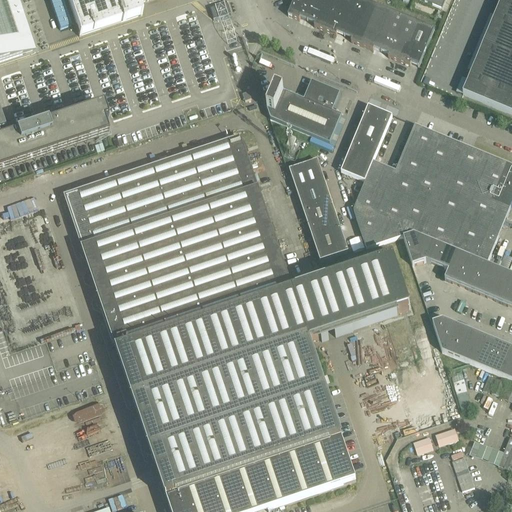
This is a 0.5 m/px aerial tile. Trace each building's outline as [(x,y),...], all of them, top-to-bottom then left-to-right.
[(0,0),(0,174),(108,138),(103,124),(105,123),(107,123),(102,108),(67,120),(4,141),(0,142),(0,136),(4,135),(0,123),(0,63),(33,53),(36,52),(18,0),(66,0),(79,36),(79,38),(81,37),(140,17),(142,17),(138,5),(153,0),(0,0)] [(293,0),(294,3),(288,18),(300,23),(301,20),(308,23),(317,0),(293,0)] [(317,0),(308,23),(315,26),(314,29),(326,33),(339,0),(317,0)] [(359,0),(339,0),(326,33),(337,38),(338,36),(345,39),(361,1),(359,0)] [(415,0),(415,1),(443,13),(447,0),(415,0)] [(511,0),(503,0),(463,97),(511,116),(511,0)] [(379,8),(361,1),(345,39),(352,42),(351,44),(363,49),(379,8)] [(231,16),(228,5),(210,11),(214,22),(231,16)] [(375,51),(382,54),(398,16),(379,8),(363,49),(374,53),(375,51)] [(68,14),(57,17),(60,31),(72,28),(68,14)] [(398,16),(382,54),(389,57),(388,59),(399,64),(416,24),(398,16)] [(416,24),(399,64),(411,68),(412,66),(419,69),(435,31),(416,24)] [(267,112),(271,122),(330,147),(342,118),(333,114),(341,96),(312,84),(304,102),(276,91),(267,112)] [(243,96),(245,103),(252,101),(249,94),(243,96)] [(341,175),(366,185),(393,119),(369,109),(341,175)] [(511,207),(511,168),(415,128),(385,201),(362,192),(354,213),(367,252),(415,236),(488,266),(511,207)] [(287,147),(292,149),(296,140),(291,137),(287,147)] [(66,200),(171,511),(271,511),(356,483),(310,344),(321,340),(322,343),(399,317),(398,315),(410,311),(393,262),(388,264),(384,252),(364,258),(368,270),(293,295),(241,141),(66,200)] [(290,172),(297,195),(326,186),(320,169),(318,163),(290,172)] [(297,195),(305,218),(334,209),(326,186),(297,195)] [(334,209),(305,218),(313,241),(341,232),(334,209)] [(341,232),(313,241),(320,265),(349,255),(341,232)] [(445,282),(511,309),(511,277),(414,236),(404,240),(413,268),(427,264),(449,273),(445,282)] [(442,355),(511,383),(511,350),(443,322),(433,325),(442,355)] [(483,393),(489,396),(495,381),(489,379),(483,393)] [(492,396),(500,399),(505,386),(497,382),(492,396)] [(502,401),(511,405),(511,387),(509,386),(502,401)] [(433,439),(438,454),(461,447),(456,431),(433,439)] [(430,439),(414,444),(418,457),(434,452),(430,439)] [(499,469),(511,474),(511,440),(510,440),(499,469)] [(477,497),(465,460),(453,464),(465,502),(477,497)] [(411,469),(423,511),(449,511),(435,462),(411,469)]
